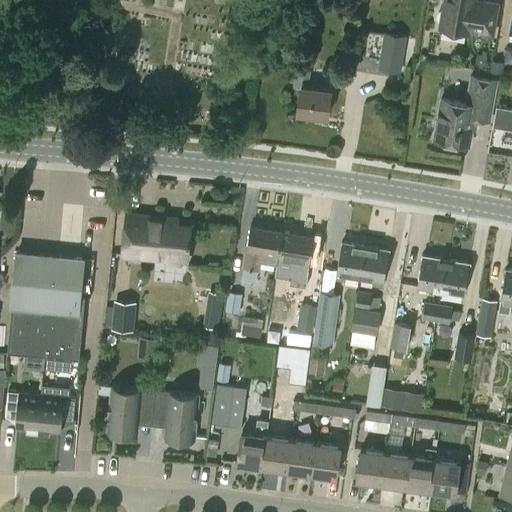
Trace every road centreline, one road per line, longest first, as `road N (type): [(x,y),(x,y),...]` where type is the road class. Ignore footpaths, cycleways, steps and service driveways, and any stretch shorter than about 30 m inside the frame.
road 1 (tertiary): [(511,212),(244,169),(0,149)]
road 2 (residential): [(292,511),(143,489)]
road 3 (residential): [(143,489),(0,482)]
